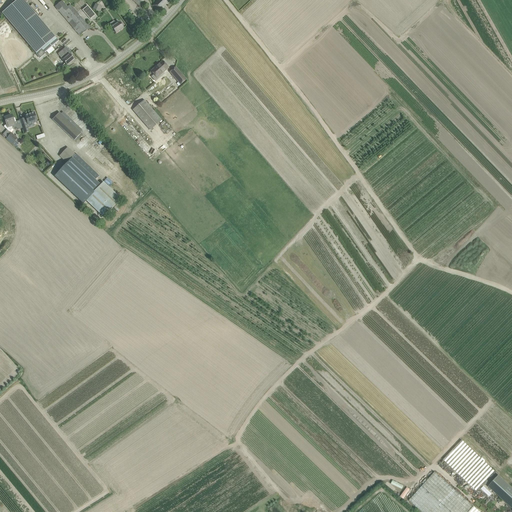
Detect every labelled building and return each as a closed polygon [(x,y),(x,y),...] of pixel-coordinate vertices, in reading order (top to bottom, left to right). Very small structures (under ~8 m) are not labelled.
[(55,38),(55,37),(23,0),(17,0),(2,13),(36,54),(41,49),(45,53),(58,41),(55,38)] [(54,7),(80,36),(90,27),(70,4),(67,7),(62,0),(54,7)] [(152,6),(155,9),(158,12),(164,7),(163,7),(170,0),(157,0),(152,6)] [(87,6),(82,10),(90,19),(95,15),(87,6)] [(112,27),(116,33),(123,28),(119,22),(116,25),(114,21),(110,24),(112,27)] [(63,61),(64,62),(67,66),(74,60),(64,48),(58,54),(63,60),(63,61)] [(151,71),(157,78),(168,68),(163,61),(158,65),(159,65),(158,66),(157,66),(151,71)] [(169,72),(180,85),(187,80),(175,67),(169,72)] [(133,110),(150,130),(161,120),(144,100),(133,110)] [(24,119),(20,120),(21,124),(22,128),(24,133),(29,132),(28,129),(26,125),(34,123),(37,122),(35,117),(36,117),(36,116),(35,114),(35,113),(34,114),(34,113),(25,116),(26,119),(24,119)] [(52,120),(74,141),(81,133),(59,113),(52,120)] [(6,124),(3,127),(7,130),(9,132),(12,129),(15,128),(18,130),(22,128),(21,124),(20,120),(16,122),(16,121),(15,118),(13,119),(12,116),(4,118),(6,123),(6,124)] [(6,139),(12,144),(17,139),(11,133),(6,139)] [(60,156),(67,163),(55,177),(83,204),(86,201),(104,218),(121,199),(103,182),(100,185),(95,180),(99,176),(76,154),(75,155),(67,148),(60,156)] [(129,191),(139,200),(141,197),(131,188),(129,191)] [(443,460),(476,491),(494,471),(462,440),(443,460)] [(479,511),(435,472),(409,501),(421,511),(479,511)] [(488,487),(511,508),(511,488),(498,476),(488,487)] [(393,480),(391,484),(402,489),(404,485),(393,480)] [(394,491),(396,488),(387,482),(385,484),(394,491)] [(400,496),(403,499),(410,490),(407,487),(400,496)]
